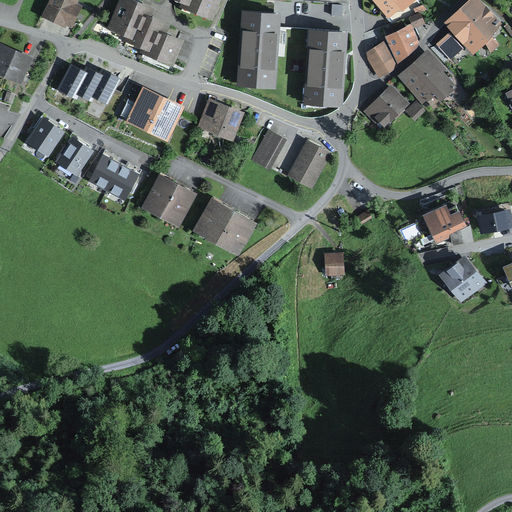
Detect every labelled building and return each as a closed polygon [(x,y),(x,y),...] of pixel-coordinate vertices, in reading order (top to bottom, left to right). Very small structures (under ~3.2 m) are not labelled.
[(73,4),(74,2),(68,0),(52,0),(46,14),(64,22),(65,21),(70,23),(78,7),(73,4)] [(167,25),(147,17),(151,8),(130,0),(121,0),(111,27),(129,34),(127,39),(146,46),(144,51),(172,62),(181,40),(164,33),(167,25)] [(217,0),(182,0),(185,1),(183,5),(211,17),(217,0)] [(384,10),(394,22),(426,9),(418,0),(375,0),(377,2),(379,0),(380,0),(387,8),(384,10)] [(475,0),(465,10),(487,35),(500,23),(497,21),(495,23),(475,0)] [(474,47),(487,35),(465,10),(450,24),(464,41),(467,39),(474,47)] [(410,17),(414,26),(424,22),(420,13),(410,17)] [(270,68),(273,68),(276,31),(273,31),(274,16),(248,14),(247,29),(244,29),(242,66),(245,66),(244,82),(269,84),(270,68)] [(396,53),(399,60),(416,46),(413,41),(416,39),(411,28),(390,37),(394,48),(392,49),(394,54),(396,53)] [(337,87),(340,87),(343,50),(340,50),(341,34),(315,32),(314,48),(311,48),(309,85),(312,85),(310,100),(336,102),(337,87)] [(485,41),(490,51),(497,45),(490,36),(485,41)] [(372,59),(376,67),(391,58),(383,44),(370,52),(374,58),(372,59)] [(0,54),(0,70),(28,83),(34,68),(27,65),(30,58),(25,56),(24,59),(3,49),(0,54)] [(421,78),(434,93),(440,99),(455,87),(427,55),(417,64),(425,74),(421,78)] [(381,75),(396,66),(391,58),(376,67),(381,75)] [(440,100),(440,99),(434,93),(421,78),(425,74),(417,64),(402,77),(424,102),(434,93),(440,100)] [(80,67),(79,70),(72,67),(61,88),(75,95),(77,91),(76,90),(86,71),(80,67)] [(86,71),(76,90),(77,91),(91,98),(93,93),(92,93),(102,73),(95,70),(94,73),(87,69),(86,71)] [(102,73),(92,93),(93,93),(106,100),(118,76),(111,72),(109,75),(103,72),(102,73)] [(373,120),(382,112),(390,119),(406,102),(392,87),(366,113),(373,120)] [(125,104),(120,115),(166,137),(180,108),(144,91),(135,109),(125,104)] [(231,135),(235,123),(238,124),(242,115),(211,102),(210,103),(205,101),(202,109),(207,111),(202,123),(231,135)] [(424,111),(419,105),(410,114),(415,119),(424,111)] [(43,114),(26,143),(50,157),(67,128),(43,114)] [(270,132),(255,160),(268,167),(284,140),(270,132)] [(76,133),(56,163),(78,177),(98,147),(76,133)] [(308,142),(291,174),(311,185),(328,153),(308,142)] [(106,149),(89,182),(127,201),(144,169),(106,149)] [(207,154),(204,160),(210,163),(213,157),(207,154)] [(163,217),(165,214),(176,220),(193,190),(164,174),(148,205),(159,211),(157,214),(163,217)] [(224,245),(226,243),(236,249),(253,219),(216,198),(199,228),(216,238),(218,234),(221,237),(219,240),(220,243),(224,245)] [(436,240),(466,226),(456,205),(444,211),(439,215),(434,222),(432,231),(433,234),(436,240)] [(476,214),(482,234),(511,227),(511,206),(484,212),(476,214)] [(369,210),(356,220),(361,227),(375,218),(369,210)] [(328,254),(329,272),(342,272),(341,253),(328,254)] [(456,292),(461,298),(483,280),(467,260),(445,278),(449,284),(448,285),(449,289),(454,293),(456,292)] [(430,496),(431,497),(449,486),(448,484),(447,485),(442,479),(428,488),(432,495),(430,496)]
